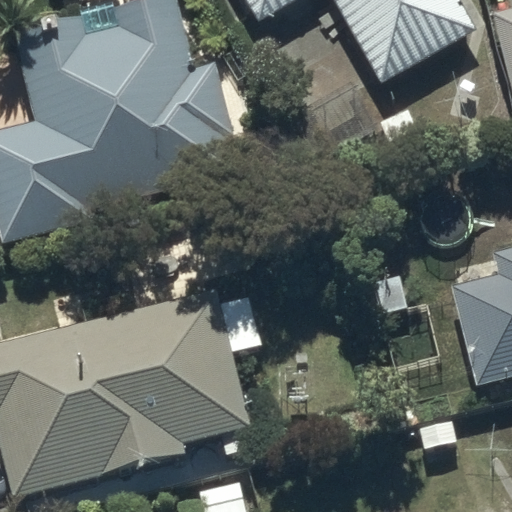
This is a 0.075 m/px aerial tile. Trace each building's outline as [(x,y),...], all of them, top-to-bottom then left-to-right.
[(235,0),(253,32),(311,0),(321,0),(373,94),(465,43),(441,0),(235,0)] [(30,128),(0,135),(0,253),(83,235),(79,220),(228,187),(219,147),(224,146),(208,76),(185,81),(167,3),(108,17),(113,38),(82,44),(77,26),(11,41),(30,128)] [(511,16),(487,23),(507,110),(511,108),(511,16)] [(493,285),(445,296),(468,392),(511,382),(511,254),(488,260),(493,285)] [(212,297),(0,351),(0,492),(4,508),(180,463),(178,455),(217,445),(222,466),(253,458),(212,297)]
